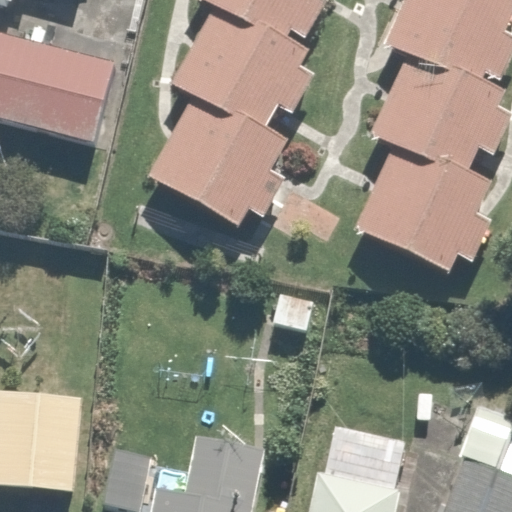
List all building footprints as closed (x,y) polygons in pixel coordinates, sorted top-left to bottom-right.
[(0,0),(0,16),(36,24),(41,0),(0,0)] [(198,0),(195,6),(221,23),(176,93),(208,114),(162,187),(251,244),(346,93),(302,65),(342,0),(198,0)] [(504,0),(416,0),(388,66),(414,78),(381,155),(400,163),(370,232),(472,276),(509,192),(483,181),(511,115),(511,104),(496,97),(511,61),(511,13),(501,9),(504,0)] [(131,78),(0,47),(0,133),(112,160),(131,78)] [(95,406),(3,397),(0,432),(0,496),(86,504),(95,406)] [(511,511),(511,437),(501,434),(488,472),(467,465),(450,511),(511,511)] [(339,491),(326,488),(321,511),(416,511),(417,511),(404,508),(415,456),(350,442),(339,491)] [(266,511),(276,462),(203,448),(192,507),(165,502),(162,511),(266,511)]
